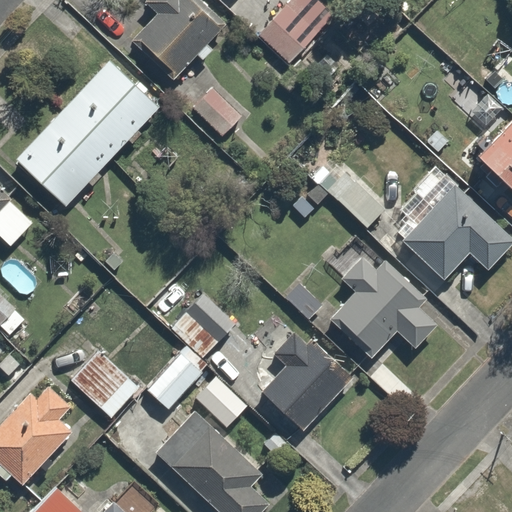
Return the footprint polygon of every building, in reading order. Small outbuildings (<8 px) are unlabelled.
[(145,0),(150,4),(126,31),(167,69),(218,14),(203,0),(145,0)] [(322,0),(277,0),(255,23),(294,61),(339,16),(322,0)] [(106,51),(15,150),(67,197),(157,99),(106,51)] [(266,128),(209,81),(181,114),(237,162),(266,128)] [(511,103),(477,139),(469,148),(505,183),(511,176),(511,103)] [(385,203),(340,162),(331,172),(317,160),(304,174),(362,227),(385,203)] [(0,199),(12,188),(0,175),(0,199)] [(450,178),(396,234),(442,277),(465,252),(482,267),(511,236),(495,221),(450,178)] [(349,281),(326,309),(370,346),(388,324),(407,340),(430,313),(412,297),(417,290),(373,253),(370,257),(360,248),(339,273),(349,281)] [(21,309),(0,290),(0,329),(2,331),(21,309)] [(280,358),(255,387),(295,422),(350,358),(316,328),(306,339),(292,326),(271,351),(280,358)] [(179,337),(140,379),(165,402),(204,360),(179,337)] [(93,342),(64,374),(106,412),(135,380),(93,342)] [(211,370),(190,391),(222,422),(243,401),(211,370)] [(54,413),(66,399),(40,375),(0,419),(0,462),(19,480),(68,425),(54,413)] [(246,471),(255,462),(190,401),(150,443),(222,511),(248,511),(268,492),(246,471)] [(73,511),(79,506),(50,480),(20,511),(73,511)] [(153,511),(146,505),(141,511),(112,486),(89,511),(153,511)]
